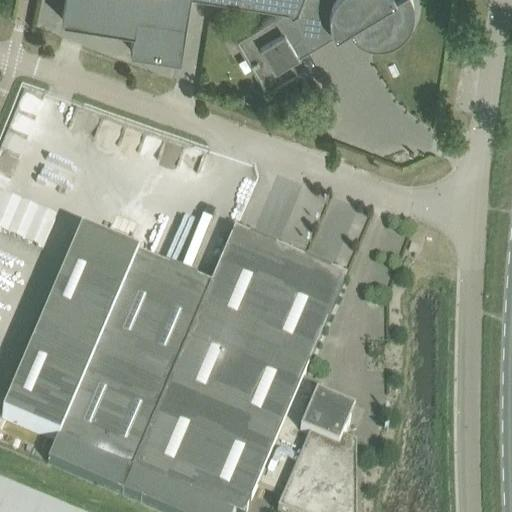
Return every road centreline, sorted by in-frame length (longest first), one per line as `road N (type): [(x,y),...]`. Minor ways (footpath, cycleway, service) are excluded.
road 1 (unclassified): [(475,218),(0,59)]
road 2 (unclassified): [(473,511),(475,218)]
road 3 (unclassified): [(475,218),(505,0)]
